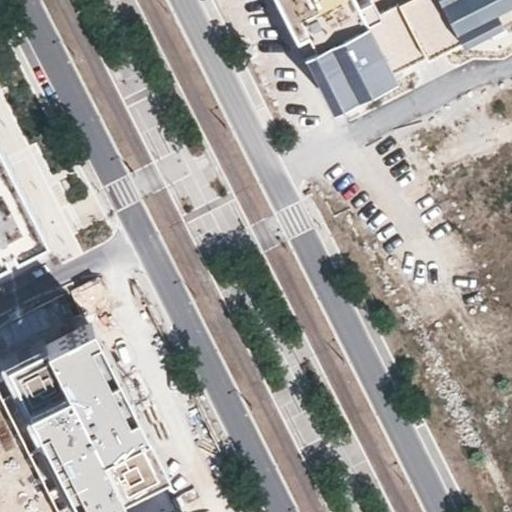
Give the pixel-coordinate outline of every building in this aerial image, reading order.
[(511,0),(392,0),(371,10),(366,0),(280,0),(292,25),(333,100),(511,7),(511,0)] [(0,247),(14,240),(16,244),(38,232),(34,227),(38,225),(27,204),(0,151),(0,247)] [(103,315),(115,352),(144,343),(132,306),(103,315)] [(96,511),(167,477),(90,323),(42,347),(6,364),(29,412),(79,511),(96,511)] [(184,511),(167,477),(96,511),(184,511)]
